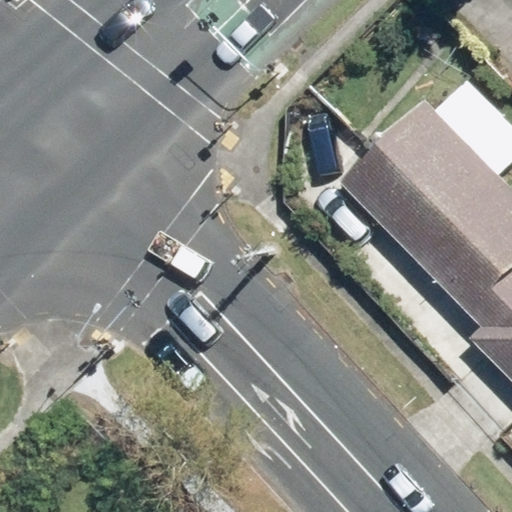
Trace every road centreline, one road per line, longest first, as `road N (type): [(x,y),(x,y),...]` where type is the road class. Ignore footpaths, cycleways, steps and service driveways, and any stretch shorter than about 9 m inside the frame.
road 1 (secondary): [(57,136),(401,511)]
road 2 (primary): [(57,136),(203,0)]
